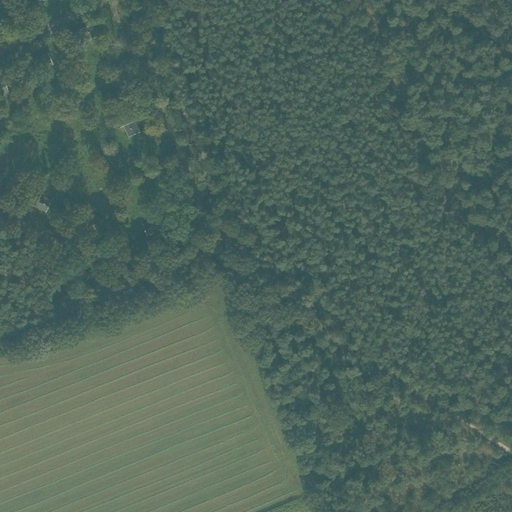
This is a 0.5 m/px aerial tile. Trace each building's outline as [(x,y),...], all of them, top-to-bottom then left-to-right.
[(0,12),(0,27),(9,23),(3,11),(0,12)] [(80,30),(85,41),(97,36),(92,24),(80,30)] [(36,57),(41,69),(53,64),(48,53),(36,57)] [(107,76),(112,87),(124,82),(119,71),(107,76)] [(0,80),(0,94),(8,91),(3,79),(0,80)] [(123,126),(128,137),(140,132),(135,121),(123,126)] [(151,172),(156,184),(168,178),(163,167),(151,172)] [(33,207),(45,213),(51,201),(39,195),(33,207)] [(84,228),(95,234),(102,221),(91,215),(84,228)] [(159,232),(154,220),(142,225),(148,237),(159,232)] [(73,281),(84,285),(88,273),(77,269),(73,281)]
